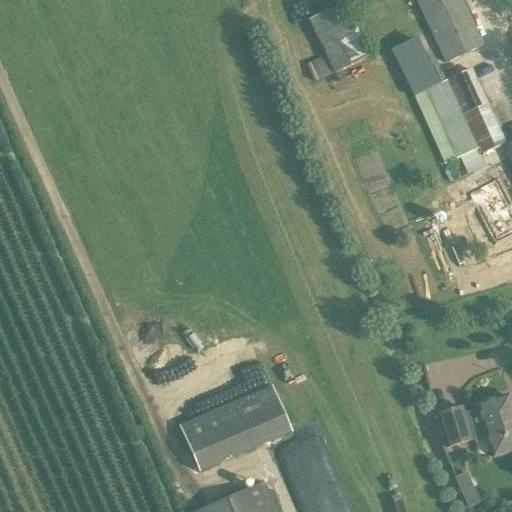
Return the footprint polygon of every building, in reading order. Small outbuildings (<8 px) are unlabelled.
[(414,0),(445,64),(482,47),(460,0),(414,0)] [(347,1),(310,16),(326,55),(309,62),(316,79),(369,58),(347,1)] [(480,155),(504,144),(471,73),(447,84),(480,155)] [(511,206),(498,179),(468,195),(494,246),(511,236),(511,206)] [(202,471),(295,431),(275,386),(183,426),(202,471)] [(511,400),(511,399),(493,404),(492,401),(475,406),(477,412),(465,416),(463,410),(438,417),(447,450),(488,438),(494,458),(511,452),(511,400)] [(275,511),(263,483),(194,511),(275,511)] [(475,492),(464,497),(469,507),(480,502),(475,492)]
